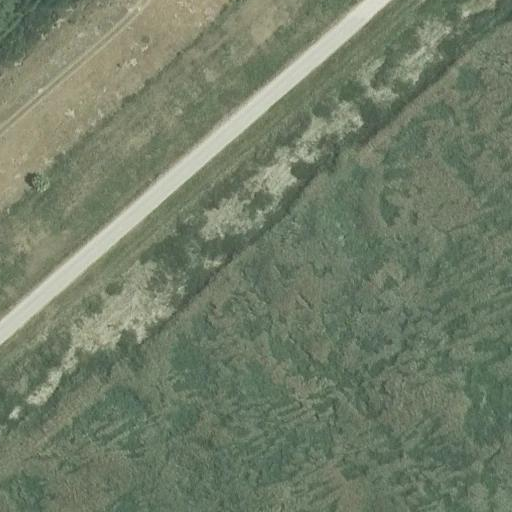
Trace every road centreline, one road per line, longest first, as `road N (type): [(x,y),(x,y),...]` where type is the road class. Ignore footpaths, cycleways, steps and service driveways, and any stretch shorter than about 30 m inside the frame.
road 1 (track): [(379,0),(0,335)]
road 2 (track): [(0,112),(122,0)]
